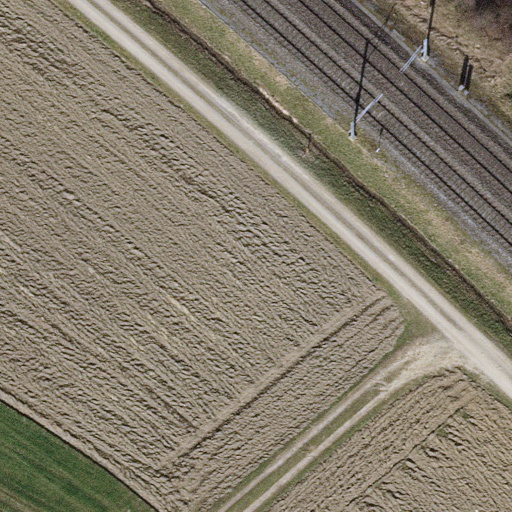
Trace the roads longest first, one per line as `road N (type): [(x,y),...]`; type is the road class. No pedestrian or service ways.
road 1 (track): [(511,380),(88,0)]
road 2 (track): [(235,511),(452,322)]
